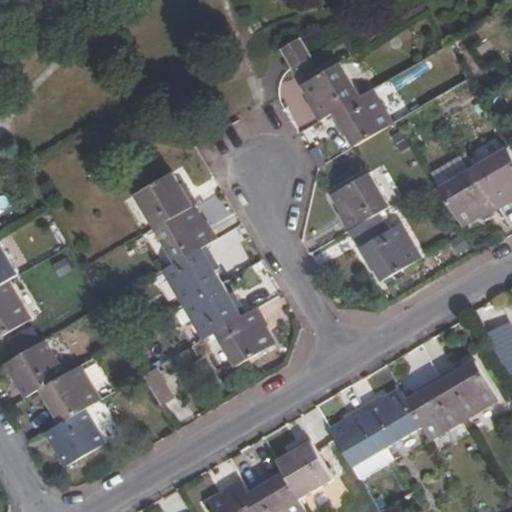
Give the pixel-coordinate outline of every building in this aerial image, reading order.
[(281,52),(292,70),(295,68),(312,58),(301,40),(281,52)] [(343,67),(307,88),(316,102),(311,105),(321,123),(333,115),(362,98),(343,67)] [(347,129),(358,147),(393,126),(373,92),(362,98),(333,115),(343,132),(347,129)] [(403,151),(412,146),(403,132),(395,138),(403,151)] [(511,150),(510,148),(473,170),(499,211),(511,202),(511,150)] [(440,190),(469,172),(460,159),(431,176),(440,190)] [(483,221),(499,211),(473,170),(469,172),(440,190),(439,190),(462,227),(481,216),(483,221)] [(198,208),(203,205),(192,187),(187,190),(177,173),(141,194),(161,229),(198,208)] [(339,215),(349,232),(380,214),(389,209),(370,175),(335,196),(344,211),(339,215)] [(210,246),(222,239),(211,220),(207,223),(198,208),(161,229),(181,263),(210,246)] [(380,214),(349,232),(369,266),(375,263),(384,279),(420,258),(400,225),(390,231),(380,214)] [(449,243),(458,258),(471,251),(463,236),(449,243)] [(0,284),(19,273),(0,241),(0,284)] [(191,304),(226,283),(216,265),(220,263),(210,246),(181,263),(171,269),(191,304)] [(0,339),(35,319),(11,279),(0,285),(0,339)] [(235,298),(226,283),(191,304),(210,336),(220,331),(249,314),(238,295),(235,298)] [(239,364),(275,343),(266,327),(271,324),(261,307),(249,314),(220,331),(239,364)] [(511,329),(489,340),(511,377),(511,376),(511,329)] [(49,338),(5,363),(26,398),(43,389),(69,374),(49,338)] [(86,364),(69,374),(43,389),(62,422),(84,409),(105,397),(86,364)] [(160,365),(147,373),(164,402),(177,394),(160,365)] [(458,374),(441,385),(464,424),(497,405),(477,371),(461,380),(458,374)] [(464,424),(441,385),(425,394),(428,400),(410,410),(424,433),(430,444),(464,424)] [(410,410),(402,398),(383,409),(380,404),(366,412),(390,453),(424,433),(410,410)] [(62,422),(46,432),(66,466),(105,444),(84,409),(62,422)] [(390,453),(366,412),(348,423),(351,427),(335,437),(356,473),(390,453)] [(300,458),(284,467),(291,479),(304,503),(336,484),(313,444),(297,453),(300,458)] [(309,511),(304,503),(291,479),(272,491),(269,486),(253,495),(262,511),(309,511)] [(262,511),(253,495),(246,483),(226,495),(228,499),(213,508),(215,511),(262,511)]
